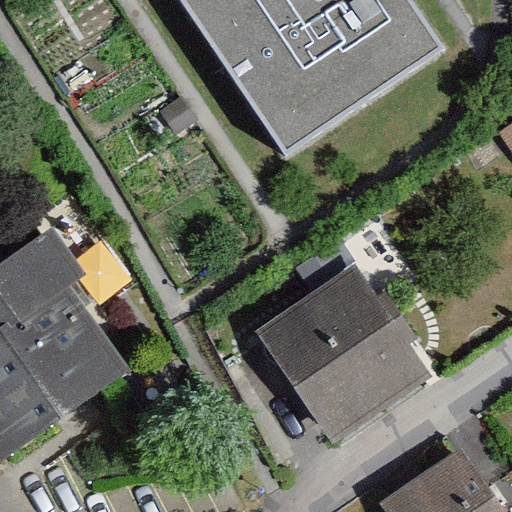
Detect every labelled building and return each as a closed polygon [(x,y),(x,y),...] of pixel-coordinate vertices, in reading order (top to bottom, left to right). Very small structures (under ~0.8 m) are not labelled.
[(190,0),(289,150),(441,51),(407,0),(190,0)] [(196,121),(178,96),(158,109),(176,135),(196,121)] [(511,123),(503,128),(511,145),(511,123)] [(0,446),(13,465),(146,373),(83,282),(106,265),(80,228),(0,284),(0,446)] [(360,264),(263,331),(341,442),(437,376),(360,264)] [(506,511),(456,441),(381,493),(394,511),(506,511)]
